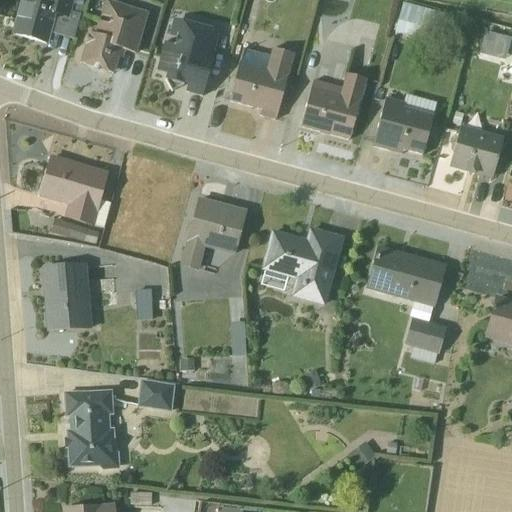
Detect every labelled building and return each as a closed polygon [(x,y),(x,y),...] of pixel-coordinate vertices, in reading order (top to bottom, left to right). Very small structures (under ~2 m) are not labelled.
[(21,0),(11,38),(43,48),(52,19),(66,23),(68,19),(77,21),(82,0),(21,0)] [(87,37),(79,63),(91,67),(90,71),(110,77),(115,60),(120,62),(123,53),(134,57),(145,16),(103,4),(98,20),(108,23),(106,29),(96,26),(93,39),(87,37)] [(435,22),(403,13),(397,36),(429,45),(435,22)] [(211,31),(172,21),(165,45),(163,45),(155,73),(165,76),(163,82),(170,94),(181,87),(182,84),(186,85),(184,94),(201,98),(217,37),(210,35),(211,31)] [(480,55),(506,58),(509,35),(483,32),(480,55)] [(274,122),(292,57),(270,51),(268,58),(241,52),(227,103),(259,112),(257,118),(274,122)] [(347,142),(363,82),(344,77),(340,91),(311,83),(299,129),(347,142)] [(371,148),(399,156),(401,152),(420,157),(431,119),(425,117),(428,106),(403,99),(401,105),(384,101),(371,148)] [(451,154),(447,168),(465,173),(465,175),(472,177),(473,176),(490,180),(502,140),(459,128),(454,143),(451,145),(449,151),(451,154)] [(48,163),(38,199),(65,207),(62,222),(91,230),(92,229),(101,231),(108,207),(97,204),(104,178),(48,163)] [(197,202),(179,268),(196,273),(202,250),(231,258),(243,215),(197,202)] [(52,224),(48,237),(81,246),(82,245),(93,248),(97,236),(52,224)] [(319,309),(321,309),(340,241),(309,232),(305,244),(271,235),(260,273),(292,282),(288,300),(319,309)] [(430,310),(441,269),(376,251),(365,292),(411,304),(407,319),(426,325),(430,310)] [(41,273),(46,335),(89,331),(84,269),(41,273)] [(133,294),(134,324),(149,323),(148,293),(133,294)] [(511,305),(495,301),(483,341),(511,348),(511,305)] [(408,360),(432,367),(435,357),(436,357),(444,330),(410,320),(402,347),(411,350),(408,360)] [(228,326),(230,359),(243,358),(242,325),(228,326)] [(178,373),(193,373),(192,361),(178,362),(178,373)] [(172,388),(138,384),(135,411),(169,415),(172,388)] [(96,470),(100,474),(117,472),(116,456),(113,454),(112,432),(108,432),(107,420),(111,419),(109,395),(62,398),(64,421),(67,420),(68,436),(64,436),(65,443),(61,443),(62,453),(65,453),(66,453),(67,471),(96,470)] [(128,496),(128,508),(148,508),(149,497),(128,496)]
